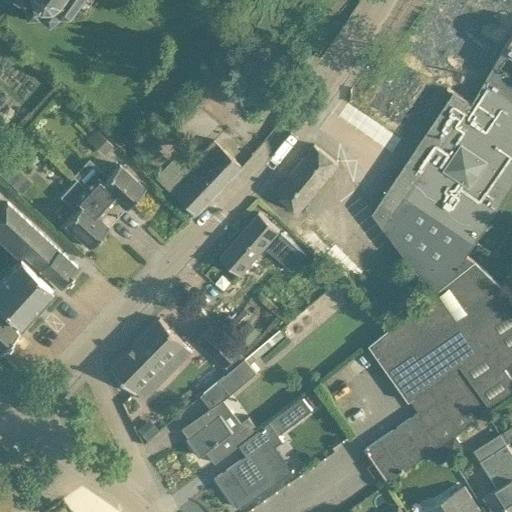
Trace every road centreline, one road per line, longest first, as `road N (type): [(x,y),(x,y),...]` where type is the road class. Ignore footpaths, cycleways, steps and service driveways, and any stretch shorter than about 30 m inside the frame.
road 1 (residential): [(16,422),(283,142),(385,0)]
road 2 (unknown): [(310,108),(354,153),(404,149),(414,131),(413,105),(376,70),(362,41)]
road 3 (residential): [(140,511),(16,422)]
